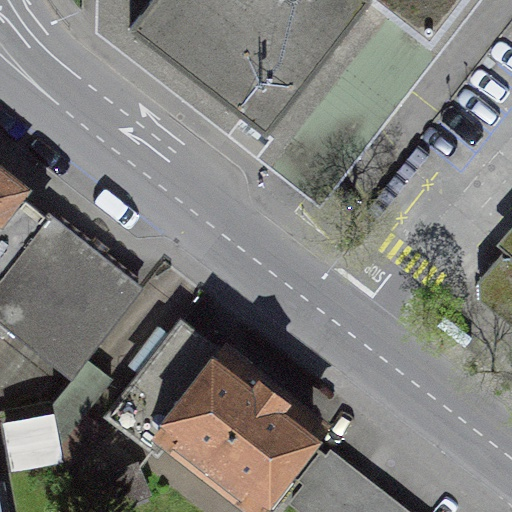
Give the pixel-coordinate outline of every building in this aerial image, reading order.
[(117,0),(112,43),(321,205),(480,0),(117,0)] [(0,194),(0,285),(41,233),(17,213),(20,208),(0,194)] [(144,287),(53,217),(41,233),(0,285),(0,338),(65,389),(87,361),(144,287)] [(511,246),(495,267),(511,281),(511,246)] [(306,423),(186,326),(114,414),(155,447),(169,430),(247,494),(306,423)] [(110,380),(87,361),(65,389),(51,405),(60,442),(110,380)] [(408,511),(321,445),(284,497),(304,511),(408,511)]
